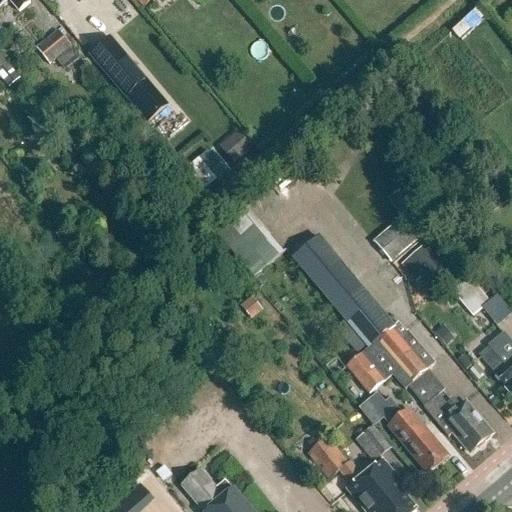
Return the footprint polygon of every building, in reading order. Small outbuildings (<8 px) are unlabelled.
[(30,4),(26,0),(0,0),(0,9),(10,1),(19,13),(30,4)] [(134,0),(143,10),(152,2),(150,0),(134,0)] [(477,9),(452,30),(460,39),(485,18),(477,9)] [(37,47),(51,64),(57,58),(66,70),(82,58),(60,29),(37,47)] [(110,39),(90,56),(148,124),(168,107),(110,39)] [(0,74),(11,87),(22,78),(0,50),(0,74)] [(218,144),(231,165),(252,152),(239,131),(218,144)] [(211,148),(185,167),(202,190),(227,171),(211,148)] [(216,233),(254,278),(279,258),(241,212),(216,233)] [(404,220),(375,245),(392,265),(421,241),(404,220)] [(423,246),(401,265),(416,283),(421,279),(427,286),(444,272),(423,246)] [(472,455),(493,437),(466,405),(454,415),(439,396),(444,392),(428,372),(436,366),(408,332),(406,334),(399,324),(394,328),(330,252),(304,274),(368,350),(347,369),(370,396),(393,377),(405,391),(409,388),(426,408),(424,410),(449,439),(453,435),(460,444),(463,444),(472,455)] [(470,275),(453,290),(488,331),(506,316),(470,275)] [(444,328),(435,335),(446,348),(454,341),(444,328)] [(506,391),(511,398),(511,345),(506,338),(481,359),(494,374),(507,390),(506,391)] [(404,446),(429,475),(449,459),(423,429),(420,432),(409,420),(408,421),(397,408),(392,412),(378,395),(360,411),(374,428),(375,428),(384,421),(394,433),(404,445),(404,446)] [(391,448),(375,428),(374,428),(362,438),(379,458),(391,448)] [(309,456),(329,483),(350,468),(323,430),(310,439),(317,449),(309,456)] [(416,511),(402,494),(406,490),(383,463),(347,492),(364,511),(416,511)] [(251,511),(234,491),(231,493),(228,488),(220,495),(202,472),(183,489),(202,511),(251,511)] [(113,511),(129,511),(122,503),(113,511)]
